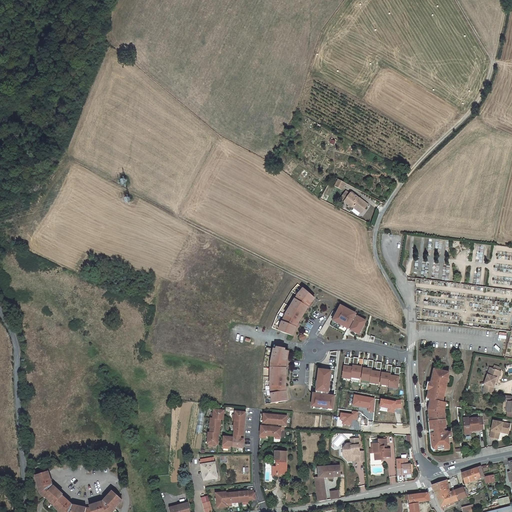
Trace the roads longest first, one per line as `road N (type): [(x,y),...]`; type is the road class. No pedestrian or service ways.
road 1 (track): [(389,197),(482,92),(505,0)]
road 2 (unclassified): [(0,311),(16,345),(29,511)]
road 3 (residential): [(407,358),(404,311),(374,251),(389,197)]
road 4 (unclassified): [(281,511),(426,484)]
road 5 (residential): [(431,475),(417,457),(407,358)]
